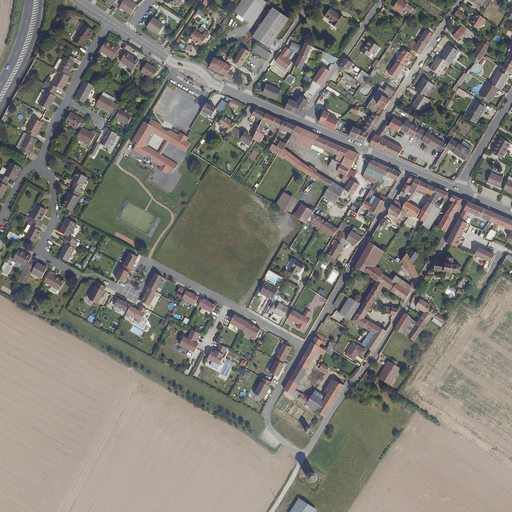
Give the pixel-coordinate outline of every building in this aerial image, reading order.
[(133,15),(138,6),(129,0),(125,0),(121,7),(133,15)] [(247,23),(263,1),(261,0),(241,0),(233,12),(247,23)] [(408,8),(398,1),(391,10),(397,14),(400,11),(404,14),(408,8)] [(335,30),(344,18),(338,14),(338,15),(329,9),(323,17),(332,24),(330,26),(335,30)] [(463,24),(468,18),(459,10),(455,16),(463,24)] [(252,39),(268,51),(288,23),(272,11),(252,39)] [(478,32),(486,22),(477,16),(470,26),(478,32)] [(155,17),(149,26),(159,33),(166,24),(155,17)] [(89,40),(94,31),(83,24),(77,34),(79,35),(75,42),(82,46),(86,39),(89,40)] [(472,35),(460,24),(458,26),(461,28),(454,35),(459,40),(463,36),(467,40),(472,35)] [(449,39),(453,33),(447,29),(444,33),(449,39)] [(424,50),(433,35),(426,31),(417,45),(424,50)] [(189,41),(199,50),(209,37),(205,34),(201,39),(195,34),(189,41)] [(100,50),(110,57),(116,46),(113,44),(112,45),(105,42),(100,50)] [(375,58),(381,50),(371,43),(365,51),(364,51),(361,55),(369,60),(371,56),(375,58)] [(294,67),(301,71),(312,47),(304,44),(294,67)] [(483,59),(488,49),(483,44),(471,62),(476,66),(483,59)] [(424,50),(417,45),(413,50),(420,55),(424,50)] [(448,63),(457,51),(447,45),(439,57),(446,62),(448,63)] [(252,53),(266,62),(269,56),(255,48),(252,53)] [(241,50),(232,66),(237,70),(247,54),(241,50)] [(511,51),(502,68),(505,70),(511,73),(511,74),(511,72),(511,51)] [(120,63),(136,73),(141,65),(137,63),(139,60),(126,53),(120,63)] [(438,74),(446,62),(439,57),(436,55),(428,68),(438,74)] [(75,62),(65,57),(57,71),(68,77),(69,73),(75,62)] [(348,67),(351,64),(345,59),(338,69),(341,72),(348,67)] [(209,71),(224,79),(226,75),(228,72),(214,62),(209,71)] [(145,65),(140,74),(151,81),(156,72),(145,65)] [(320,67),(312,82),(318,87),(328,72),(320,67)] [(502,74),(499,72),(491,85),(499,90),(502,91),(510,78),(508,77),(511,73),(505,70),(502,74)] [(47,88),(55,92),(57,89),(60,91),(68,77),(57,71),(51,85),(49,84),(47,88)] [(364,82),(368,74),(362,71),(358,78),(364,82)] [(460,83),(467,76),(465,74),(458,83),(461,86),(462,85),(460,83)] [(423,77),(422,79),(415,90),(419,92),(424,96),(431,86),(433,83),(423,77)] [(75,98),(85,103),(94,87),(84,81),(75,98)] [(286,110),(299,116),(318,87),(312,82),(297,105),(290,102),(286,110)] [(492,102),(499,90),(491,85),(489,84),(482,96),(492,102)] [(455,93),(459,88),(455,85),(451,91),(455,93)] [(265,86),(262,94),(278,101),(281,93),(265,86)] [(52,97),(55,92),(47,88),(44,93),(44,94),(37,106),(48,112),(54,98),(52,97)] [(385,111),(396,94),(387,89),(385,93),(384,92),(381,97),(376,105),(372,102),(369,108),(372,116),(374,118),(381,108),(385,111)] [(420,111),(428,98),(424,96),(419,92),(411,104),(420,111)] [(376,105),(381,97),(377,94),(372,102),(376,105)] [(97,104),(114,115),(118,109),(113,107),(114,104),(101,96),(97,104)] [(239,104),(230,100),(226,106),(236,111),(239,104)] [(466,117),(476,123),(485,109),(475,103),(466,117)] [(212,116),(216,110),(206,104),(203,110),(212,116)] [(118,109),(114,115),(118,117),(116,121),(125,126),(131,116),(118,109)] [(69,111),(64,121),(77,129),(79,127),(81,129),(83,126),(86,120),(69,111)] [(255,111),(251,117),(262,122),(265,115),(255,111)] [(323,126),(335,131),(338,121),(328,117),(329,114),(323,112),(319,123),(324,124),(323,126)] [(351,122),(355,115),(354,114),(350,112),(343,118),(351,122)] [(277,120),(265,115),(262,122),(251,141),(260,146),(264,137),(261,135),(267,124),(274,127),(277,120)] [(354,130),(349,139),(363,144),(379,120),(374,118),(372,116),(371,116),(361,133),(354,130)] [(39,122),(30,117),(24,128),(26,130),(24,132),(27,134),(36,139),(37,137),(33,134),(39,122)] [(223,118),(217,126),(224,130),(220,136),(227,139),(229,135),(232,130),(235,126),(223,118)] [(434,137),(420,129),(406,121),(405,124),(395,118),(389,127),(386,125),(379,135),(377,134),(370,144),(398,158),(403,150),(383,138),(390,127),(399,133),(401,130),(415,138),(415,137),(429,145),(429,146),(443,154),(445,151),(448,146),(434,137)] [(147,147),(155,135),(159,137),(163,130),(162,125),(151,120),(149,124),(145,121),(132,143),(136,146),(134,150),(143,156),(148,155),(152,149),(147,147)] [(295,128),(283,123),(280,130),(291,135),(295,128)] [(81,129),(77,137),(90,145),(98,133),(94,130),(93,132),(83,126),(81,129)] [(319,138),(320,137),(296,127),(295,128),(291,135),(288,141),(291,141),(293,138),(295,138),(296,135),(303,138),(299,147),(309,151),(309,150),(312,151),(315,145),(319,138)] [(107,133),(100,144),(111,150),(119,135),(106,128),(104,131),(107,133)] [(163,130),(159,137),(163,139),(167,132),(163,130)] [(242,136),(232,130),(229,135),(249,148),(252,143),(251,141),(250,137),(243,134),(242,136)] [(179,136),(170,131),(167,132),(163,139),(167,142),(169,143),(182,150),(183,148),(188,150),(189,149),(192,144),(188,141),(189,138),(188,137),(181,133),(179,136)] [(29,151),(36,139),(27,134),(20,146),(24,149),(22,152),(29,157),(32,152),(29,151)] [(324,149),(328,142),(319,138),(315,145),(324,149)] [(500,138),(491,153),(501,159),(510,144),(500,138)] [(282,149),(287,140),(285,139),(282,144),(279,142),(277,147),(281,150),(282,149)] [(470,152),(473,147),(464,141),(461,146),(451,140),(448,146),(445,151),(465,163),(471,153),(470,152)] [(162,155),(169,143),(167,142),(159,154),(162,155)] [(358,154),(328,142),(324,149),(336,153),(335,155),(337,157),(334,162),(331,161),(328,168),(353,181),(358,176),(349,172),(358,154)] [(333,182),(333,180),(297,159),(282,149),(281,150),(277,147),(272,144),(269,151),(277,156),(283,160),(284,158),(297,168),(311,176),(322,182),(330,186),(333,182)] [(159,154),(155,151),(151,157),(152,162),(161,167),(159,170),(168,175),(170,172),(173,175),(179,165),(162,155),(159,154)] [(380,184),(389,168),(371,160),(368,162),(361,176),(375,183),(379,185),(380,184)] [(14,181),(20,168),(12,164),(6,177),(2,176),(1,179),(8,182),(9,180),(14,181)] [(400,174),(389,168),(380,184),(383,185),(385,182),(387,183),(389,179),(396,182),(400,174)] [(71,190),(78,194),(86,179),(76,174),(71,182),(75,184),(71,190)] [(492,174),(489,184),(502,189),(505,179),(492,174)] [(320,185),(322,182),(311,176),(309,179),(320,185)] [(409,187),(413,180),(408,177),(402,189),(406,192),(409,187)] [(414,189),(418,182),(413,180),(409,187),(414,189)] [(352,194),(358,185),(350,181),(348,181),(343,188),(339,195),(346,200),(350,193),(352,194)] [(339,195),(343,188),(333,182),(330,186),(324,195),(335,201),(339,195)] [(429,197),(434,189),(418,182),(414,189),(418,191),(417,193),(421,195),(422,193),(429,197)] [(375,192),(379,185),(375,183),(370,191),(375,192)] [(417,193),(418,191),(414,189),(407,202),(410,204),(417,193)] [(441,203),(446,195),(434,189),(429,197),(425,203),(432,207),(437,210),(439,206),(434,203),(436,200),(441,203)] [(62,207),(72,213),(79,200),(76,198),(78,194),(71,190),(62,207)] [(275,205),(287,212),(296,198),(284,191),(275,205)] [(445,232),(452,219),(450,218),(459,201),(450,197),(447,203),(452,205),(438,228),(437,227),(435,231),(439,234),(441,230),(445,232)] [(377,216),(384,204),(377,200),(374,205),(365,200),(361,207),(369,211),(377,216)] [(312,213),(314,210),(301,202),(293,215),(306,223),(307,221),(312,213)] [(410,204),(407,202),(402,209),(409,213),(415,217),(419,209),(410,204)] [(423,221),(432,207),(425,203),(416,217),(418,218),(423,221)] [(492,214),(467,203),(457,221),(468,226),(468,227),(469,226),(470,227),(471,225),(467,223),(470,216),(487,224),(492,214)] [(356,215),(359,209),(351,204),(349,210),(356,215)] [(400,213),(401,211),(391,205),(387,213),(397,219),(400,213)] [(31,221),(40,226),(42,222),(39,221),(44,212),(35,206),(29,218),(33,220),(31,221)] [(425,233),(439,211),(437,210),(432,207),(423,221),(420,225),(418,229),(425,233)] [(349,226),(356,215),(349,210),(342,222),(349,226)] [(377,216),(369,211),(365,218),(373,223),(377,216)] [(320,228),(324,220),(312,213),(307,221),(319,228),(320,228)] [(492,226),(496,216),(492,214),(487,224),(492,226)] [(511,223),(496,216),(492,226),(506,233),(503,240),(511,244),(511,223)] [(77,223),(67,218),(59,231),(67,235),(65,238),(75,244),(78,241),(70,236),(77,223)] [(24,238),(35,244),(41,231),(38,229),(40,226),(31,221),(30,220),(26,227),(30,229),(24,238)] [(334,234),(337,228),(324,220),(320,228),(333,236),(334,234)] [(476,246),(462,239),(468,226),(457,221),(445,243),(470,255),(474,247),(476,246)] [(346,240),(351,231),(348,229),(349,226),(342,222),(337,228),(334,234),(339,236),(338,239),(345,243),(346,240)] [(350,243),(355,234),(351,231),(346,240),(350,243)] [(354,245),(363,239),(355,234),(350,243),(354,245)] [(66,244),(59,255),(68,260),(75,248),(73,247),(75,244),(65,238),(63,242),(66,244)] [(333,263),(345,243),(338,239),(326,259),(333,263)] [(374,269),(369,266),(379,249),(371,243),(356,269),(376,282),(383,287),(405,301),(410,293),(409,292),(392,281),(382,274),(374,269)] [(480,259),(485,250),(476,246),(474,247),(470,255),(480,259)] [(375,267),(385,252),(379,249),(369,266),(374,269),(375,267)] [(31,256),(18,250),(12,261),(24,268),(16,282),(20,284),(34,260),(30,258),(31,256)] [(414,268),(421,257),(410,250),(408,255),(414,268)] [(490,265),(496,255),(485,250),(480,259),(490,265)] [(408,255),(407,252),(401,262),(403,264),(405,261),(413,278),(414,279),(418,277),(414,268),(408,255)] [(131,271),(137,259),(130,254),(123,266),(131,271)] [(434,270),(448,272),(448,274),(451,274),(451,273),(454,273),(454,274),(456,275),(456,273),(458,272),(459,272),(460,271),(460,269),(461,269),(462,268),(460,267),(462,266),(461,264),(459,265),(456,265),(456,263),(454,263),(454,261),(453,260),(453,259),(445,258),(444,263),(435,262),(434,262),(434,270)] [(47,267),(34,260),(20,284),(24,286),(32,273),(41,278),(47,267)] [(301,272),(304,266),(296,260),(289,271),(297,275),(299,271),(301,272)] [(123,284),(129,274),(121,269),(115,279),(123,284)] [(56,274),(50,271),(43,282),(59,291),(64,281),(55,276),(56,274)] [(156,292),(163,279),(156,275),(148,288),(150,289),(156,292)] [(412,288),(395,276),(392,281),(409,292),(412,288)] [(272,299),(278,289),(265,282),(260,291),(272,299)] [(371,306),(383,287),(376,282),(364,301),(371,306)] [(98,304),(107,288),(99,284),(89,300),(98,304)] [(150,308),(157,293),(150,289),(141,303),(150,308)] [(195,306),(199,299),(187,292),(183,299),(195,306)] [(352,320),(362,305),(348,298),(338,314),(339,314),(352,320)] [(431,316),(426,313),(430,308),(431,306),(419,298),(414,306),(424,312),(419,318),(426,323),(431,316)] [(131,306),(119,299),(115,307),(128,313),(130,308),(131,306)] [(199,307),(212,314),(216,307),(203,300),(199,307)] [(386,333),(363,319),(371,306),(364,301),(362,305),(352,320),(370,331),(361,344),(373,352),(386,333)] [(284,318),(290,308),(280,303),(278,306),(275,304),(271,311),(274,312),(280,316),(284,318)] [(141,323),(147,311),(140,308),(138,311),(130,308),(128,313),(127,315),(141,323)] [(395,317),(398,311),(385,308),(384,314),(395,317)] [(437,313),(430,308),(426,313),(431,316),(438,321),(441,317),(437,314),(437,313)] [(306,329),(311,320),(308,319),(312,313),(307,310),(304,316),(293,310),(288,319),(299,325),(297,327),(303,331),(305,328),(306,329)] [(401,333),(410,319),(408,315),(404,314),(395,329),(401,333)] [(243,332),(248,324),(235,315),(230,324),(243,332)] [(414,342),(426,323),(419,318),(417,323),(407,337),(414,342)] [(407,337),(417,323),(410,319),(401,333),(407,337)] [(243,332),(257,339),(261,331),(248,324),(243,332)] [(180,345),(194,353),(199,345),(195,343),(200,335),(192,330),(188,339),(185,337),(180,345)] [(319,349),(322,343),(315,338),(312,344),(319,349)] [(358,354),(363,357),(367,349),(354,341),(345,355),(354,360),(358,354)] [(295,391),(318,354),(324,357),(326,353),(322,351),(319,349),(312,344),(289,381),(291,382),(285,391),(292,396),(295,391)] [(207,360),(219,366),(224,359),(223,358),(227,350),(220,345),(215,354),(212,352),(207,360)] [(285,361),(291,349),(283,345),(278,357),(285,361)] [(389,386),(399,369),(395,366),(396,363),(392,360),(390,363),(388,362),(377,378),(389,386)] [(278,377),(285,365),(277,361),(270,373),(278,377)] [(329,373),(331,369),(321,362),(318,366),(329,373)] [(272,383),(264,379),(257,391),(265,396),(272,383)] [(329,395),(337,382),(333,380),(325,393),(329,395)] [(325,418),(345,390),(344,389),(345,387),(337,382),(329,395),(325,401),(317,413),(325,418)] [(299,400),(302,396),(295,391),(292,396),(299,400)] [(307,406),(313,398),(308,395),(306,398),(302,396),(299,400),(307,406)] [(317,413),(325,401),(315,395),(313,398),(307,406),(317,413)] [(317,477),(317,476),(317,474),(316,473),(315,473),(314,472),(312,472),(311,472),(310,473),(309,473),(308,474),(308,476),(307,477),(307,478),(308,479),(308,480),(309,481),(310,482),(312,482),(313,482),(314,482),(315,481),(316,480),(317,479),(317,478),(317,477)] [(290,511),(314,511),(318,507),(304,497),(297,508),(294,506),(290,511)]
